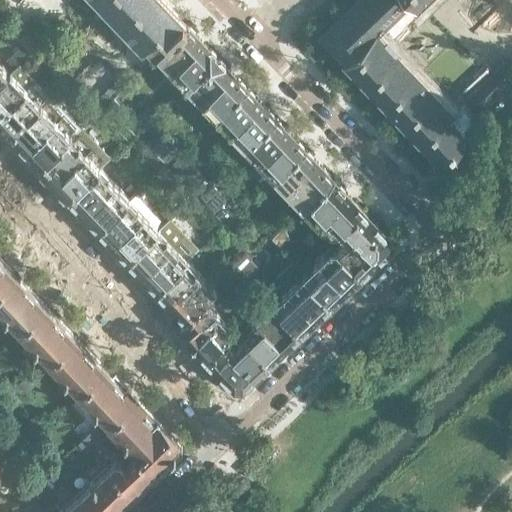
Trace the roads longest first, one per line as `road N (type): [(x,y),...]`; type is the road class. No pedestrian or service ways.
road 1 (residential): [(0,206),(221,443)]
road 2 (residential): [(221,443),(439,235)]
road 3 (residential): [(439,235),(248,33)]
